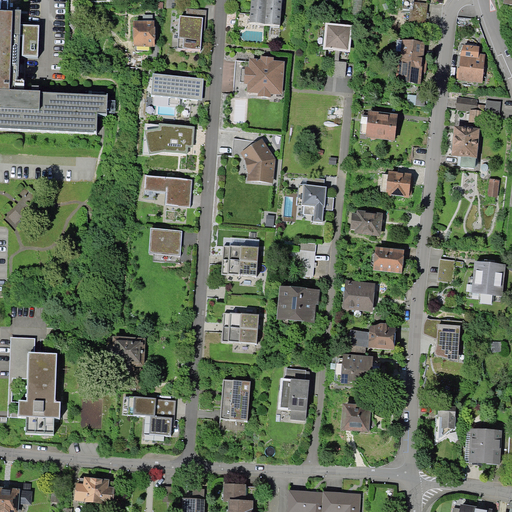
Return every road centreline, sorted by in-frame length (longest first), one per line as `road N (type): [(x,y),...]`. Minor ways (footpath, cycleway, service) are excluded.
road 1 (residential): [(458,0),(447,36),(419,288),(409,476)]
road 2 (residential): [(187,467),(221,0)]
road 3 (residential): [(409,476),(187,467)]
road 4 (residential): [(187,467),(0,452)]
